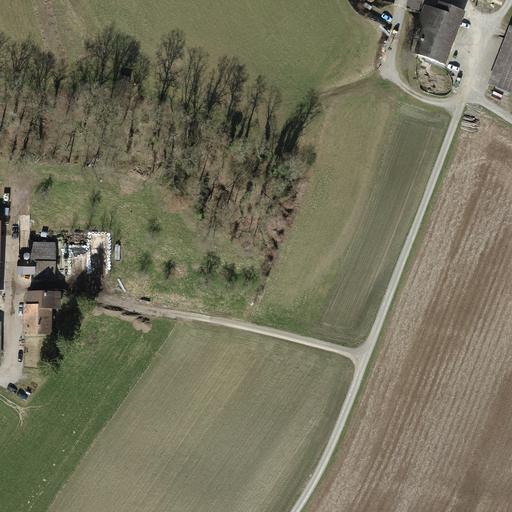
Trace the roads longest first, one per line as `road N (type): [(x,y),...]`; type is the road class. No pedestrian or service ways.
road 1 (track): [(292,511),(338,439),(493,21),(510,0)]
road 2 (track): [(0,380),(13,380),(13,283),(93,283),(116,304),(369,356)]
